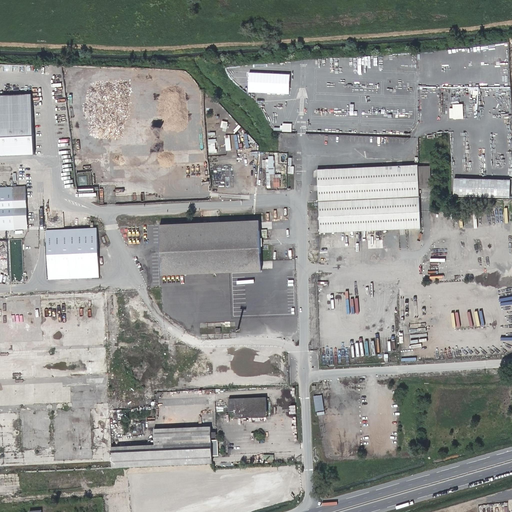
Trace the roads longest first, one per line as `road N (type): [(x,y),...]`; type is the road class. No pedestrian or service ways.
road 1 (secondary): [(511,453),(312,511)]
road 2 (unclassified): [(303,376),(494,363)]
road 3 (unclassified): [(303,376),(300,200)]
road 4 (unknown): [(414,286),(436,333),(468,337),(492,330),(495,312),(490,291),(474,280)]
road 5 (secondary): [(362,511),(511,468)]
road 6 (unclassified): [(310,511),(303,376)]
